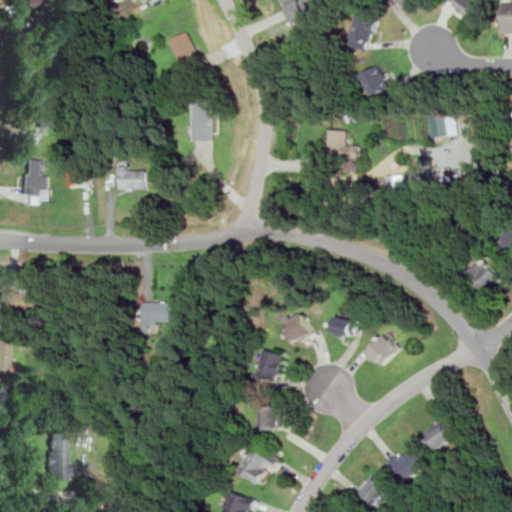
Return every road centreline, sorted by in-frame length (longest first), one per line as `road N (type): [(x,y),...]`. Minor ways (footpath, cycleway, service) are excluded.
road 1 (residential): [(511,323),(385,406),(299,511)]
road 2 (residential): [(253,234),(315,238),(384,264),(441,303),(479,348)]
road 3 (residential): [(0,240),(170,243),(253,234)]
road 4 (residential): [(253,234),(265,98),(227,0)]
